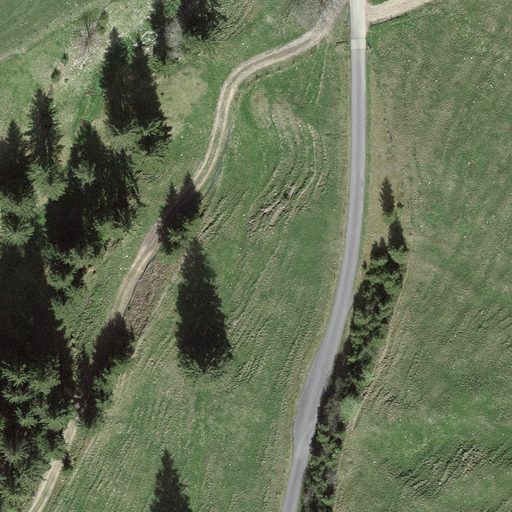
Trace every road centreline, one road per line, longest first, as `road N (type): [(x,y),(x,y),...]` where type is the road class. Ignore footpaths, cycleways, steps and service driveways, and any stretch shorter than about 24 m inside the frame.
road 1 (track): [(28,511),(60,455),(137,264),(215,162),(230,89),(247,62),(295,41),(337,0)]
road 2 (unclassified): [(362,0),(347,271),(286,511)]
